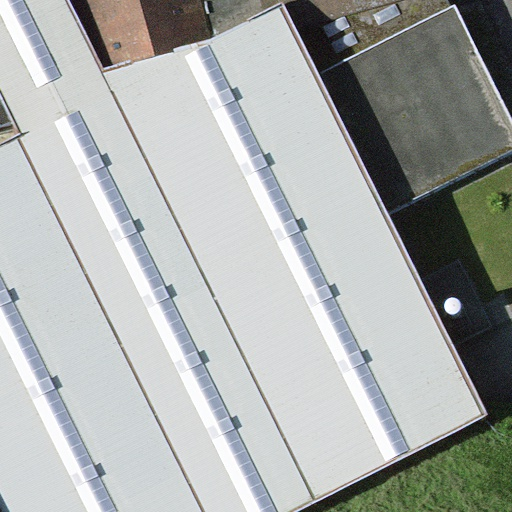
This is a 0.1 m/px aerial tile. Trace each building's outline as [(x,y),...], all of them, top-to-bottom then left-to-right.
[(0,0),(0,74),(24,124),(212,53),(195,0),(0,0)] [(259,0),(266,27),(293,20),(374,0),(259,0)] [(511,119),(455,0),(452,0),(316,65),(382,203),(511,142),(511,119)] [(0,138),(0,510),(1,511),(302,511),(491,417),(382,203),(316,65),(293,20),(266,27),(212,53),(24,124),(0,138)] [(0,130),(24,124),(0,74),(0,130)]
